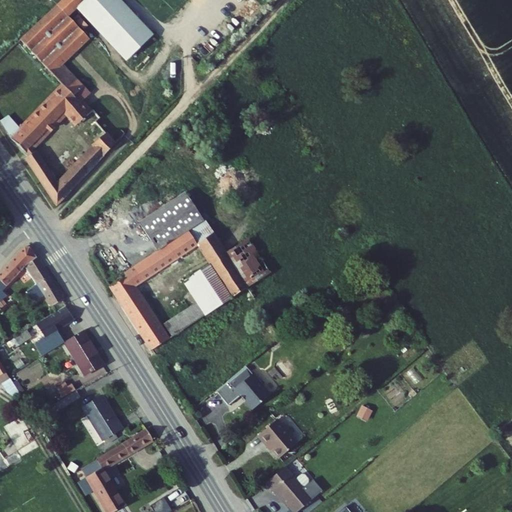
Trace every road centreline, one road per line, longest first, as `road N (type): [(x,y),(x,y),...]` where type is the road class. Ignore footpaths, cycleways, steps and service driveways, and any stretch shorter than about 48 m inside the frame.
road 1 (primary): [(34,218),(224,511)]
road 2 (track): [(48,239),(286,0)]
